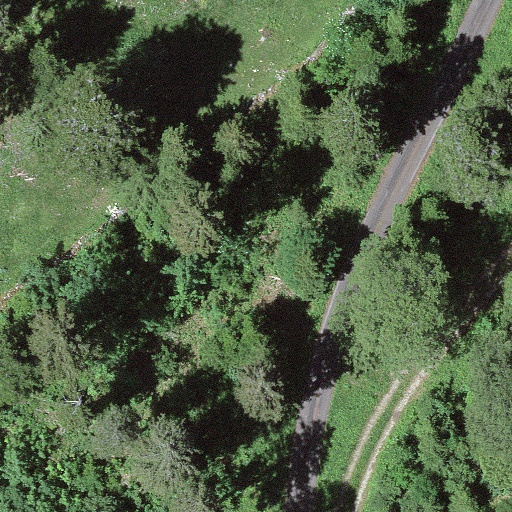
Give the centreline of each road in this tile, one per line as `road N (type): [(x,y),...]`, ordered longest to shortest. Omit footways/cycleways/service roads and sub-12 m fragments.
road 1 (track): [(489,0),(374,229),(337,326),(302,511)]
road 2 (track): [(511,258),(410,375),(370,444),(350,511)]
